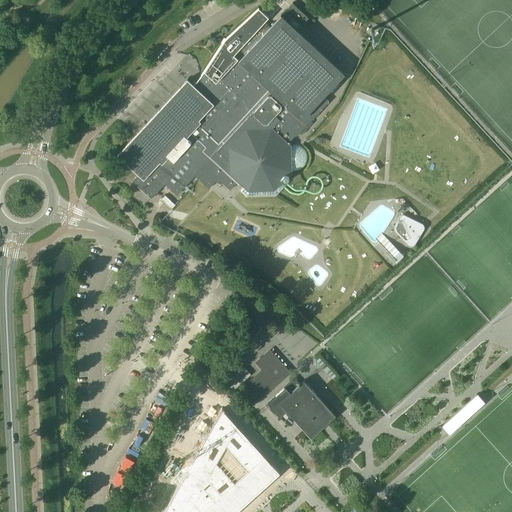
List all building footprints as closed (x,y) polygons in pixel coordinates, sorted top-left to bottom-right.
[(308,18),(292,3),(287,8),(303,23),(308,18)] [(134,136),(116,155),(134,171),(136,173),(131,179),(151,198),(156,193),(165,183),(168,180),(179,191),(184,186),(186,184),(194,175),(198,179),(208,188),(213,183),(215,180),(219,184),(221,182),(229,190),(237,182),(243,188),(240,191),(246,196),(276,195),(287,184),(285,183),(287,180),(288,178),(287,175),(289,173),(292,171),(295,171),(299,170),(302,167),(304,165),(306,161),(306,157),(305,153),(303,149),(299,146),(295,145),(291,145),(288,143),(296,135),(300,131),(328,101),(323,95),(325,93),(343,73),(302,35),(280,15),(269,27),(263,22),(268,17),(258,7),(225,38),(221,44),(204,70),(199,78),(200,79),(196,82),(193,85),(192,84),(187,79),(183,83),(134,136)] [(293,17),(288,22),(297,30),(302,25),(293,17)] [(280,380),(272,371),(281,363),(269,350),(256,362),(262,369),(248,382),(261,396),(280,380)] [(335,415),(325,405),(304,381),(300,384),(298,383),(296,380),(287,388),(285,386),(267,403),(289,427),(296,421),(310,437),(335,415)]
